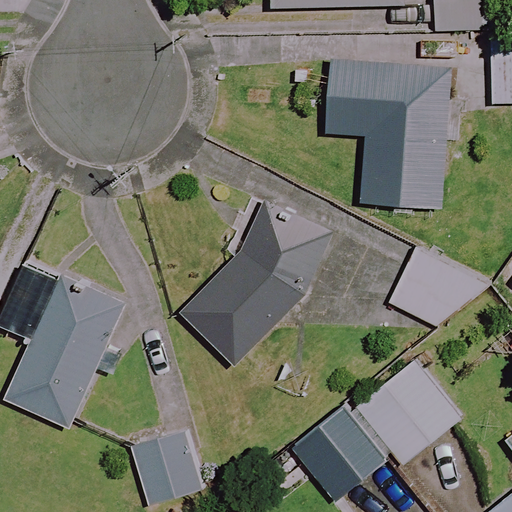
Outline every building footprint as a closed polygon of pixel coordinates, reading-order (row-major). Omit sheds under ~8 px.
[(503,30),(503,0),(437,0),(437,28),(503,30)] [(511,102),(511,34),(495,35),(496,102),(511,102)] [(307,127),(306,150),(358,152),(358,136),(368,136),(365,202),(447,206),(453,68),(335,63),(332,128),(307,127)] [(310,291),(337,232),(269,201),(248,246),(186,311),(236,362),(310,291)] [(494,284),(420,246),(392,301),(445,327),(494,284)] [(10,397),(67,426),(96,367),(113,376),(127,348),(110,340),(127,304),(70,276),(10,397)] [(177,368),(166,328),(140,335),(152,375),(177,368)] [(464,418),(418,361),(360,407),(406,464),(464,418)] [(389,462),(348,407),(297,444),(338,500),(389,462)] [(187,427),(135,442),(154,506),(205,492),(187,427)] [(511,511),(511,498),(494,511),(511,511)]
